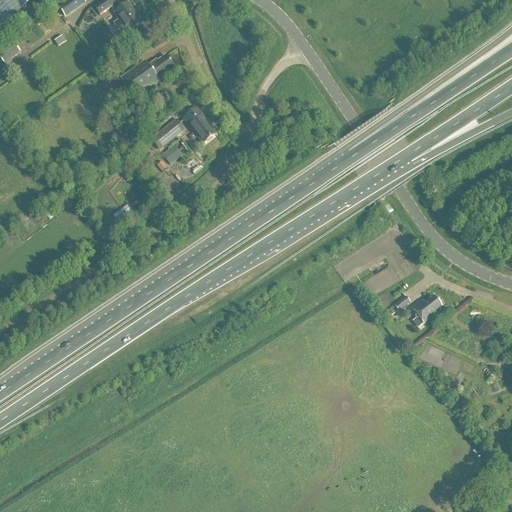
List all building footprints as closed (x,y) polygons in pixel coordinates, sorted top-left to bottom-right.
[(0,0),(0,29),(22,11),(12,0),(0,0)] [(34,0),(12,0),(22,11),(34,0)] [(81,0),(70,0),(58,9),(65,19),(85,5),(81,0)] [(123,39),(129,35),(143,25),(129,5),(120,10),(117,5),(113,0),(107,0),(95,9),(100,16),(111,9),(115,14),(119,20),(113,25),(123,39)] [(63,37),(54,43),(58,49),(66,43),(63,37)] [(0,55),(0,59),(5,66),(20,53),(14,45),(0,55)] [(173,69),(165,58),(158,63),(157,61),(149,67),(145,62),(121,79),(136,100),(161,83),(158,80),(173,69)] [(144,117),(148,114),(139,102),(135,105),(144,117)] [(217,136),(197,111),(183,121),(203,147),(217,136)] [(151,142),(160,153),(185,132),(176,121),(151,142)] [(35,145),(30,149),(44,167),(49,162),(35,145)] [(170,151),(162,157),(170,167),(176,162),(178,161),(170,151)] [(160,164),(156,167),(159,170),(162,174),(168,170),(163,165),(162,163),(160,164)] [(115,221),(120,228),(135,217),(130,210),(115,221)] [(405,299),(384,315),(388,320),(411,305),(405,299)] [(418,331),(424,327),(434,319),(432,318),(441,311),(433,300),(424,307),(421,304),(412,311),(418,319),(412,323),(418,331)] [(499,354),(498,365),(507,366),(508,355),(499,354)]
